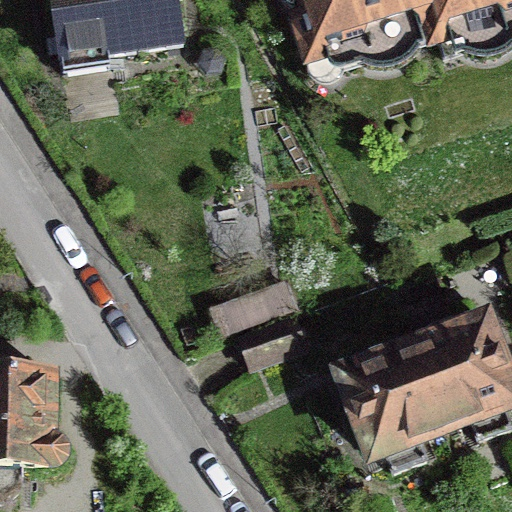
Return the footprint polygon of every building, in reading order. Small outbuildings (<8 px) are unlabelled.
[(178,51),(170,0),(48,0),(59,69),(178,51)] [(511,0),(289,0),(309,61),(426,25),(432,44),(511,18),(511,0)] [(234,337),(270,324),(261,299),(224,312),(234,337)] [(289,324),(236,344),(249,377),(302,357),(289,324)] [(449,327),(427,335),(432,348),(410,356),(400,360),(395,347),(363,359),(365,365),(368,372),(338,383),(370,465),(382,460),(389,480),(424,467),(416,447),(442,438),(467,428),(475,448),(509,435),(501,415),(511,411),(511,405),(483,328),(454,339),(451,333),(449,327)] [(48,446),(49,381),(0,379),(0,509),(4,510),(17,497),(17,476),(49,477),(58,473),(63,465),(63,456),(57,448),(48,446)]
